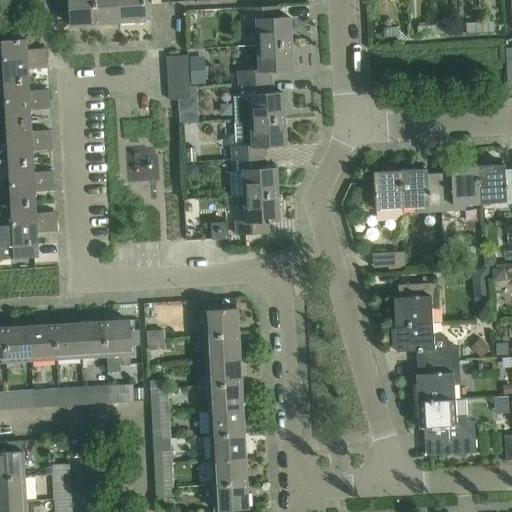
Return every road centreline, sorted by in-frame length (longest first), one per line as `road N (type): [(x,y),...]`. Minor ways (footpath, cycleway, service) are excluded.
road 1 (unclassified): [(295,488),(277,287),(250,272),(107,282),(92,277),(82,258),(72,86),(155,82)]
road 2 (unclassified): [(395,485),(318,201),(348,127)]
road 3 (residential): [(348,127),(511,119)]
road 4 (residential): [(147,511),(141,414),(82,418)]
road 5 (unclassified): [(348,127),(341,0)]
